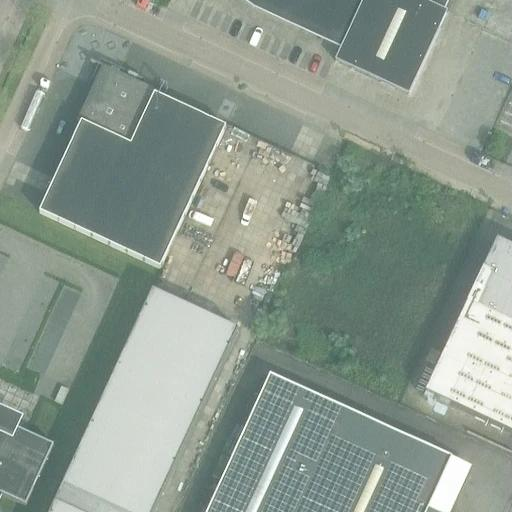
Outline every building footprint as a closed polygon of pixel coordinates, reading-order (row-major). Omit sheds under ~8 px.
[(447,14),(437,9),(441,0),(251,0),(256,3),(314,30),(312,35),(321,39),(324,35),(343,43),(335,63),(408,97),(447,14)] [(39,215),(57,223),(160,271),(225,129),(162,100),(167,90),(159,86),(156,93),(117,75),(119,71),(100,63),(90,85),(94,87),(77,123),(81,124),(39,215)] [(311,230),(324,208),(315,203),(302,225),(311,230)] [(511,250),(496,243),(424,397),(511,436),(511,250)] [(154,511),(237,333),(152,293),(51,511),(154,511)] [(253,301),(244,298),(240,308),(259,315),(266,297),(256,293),(253,301)] [(208,511),(431,511),(428,510),(450,460),(270,378),(208,511)] [(0,511),(0,498),(1,497),(25,508),(53,448),(14,430),(17,423),(0,414),(0,511)]
